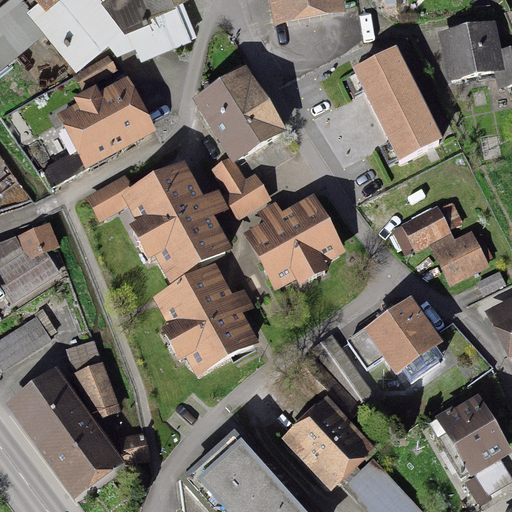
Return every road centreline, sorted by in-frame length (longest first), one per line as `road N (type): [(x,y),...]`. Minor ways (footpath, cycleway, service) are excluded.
road 1 (residential): [(230,1),(205,31),(173,140),(0,224)]
road 2 (residential): [(391,274),(225,407),(162,476),(151,511)]
road 3 (residential): [(230,1),(257,69),(391,274)]
road 4 (residential): [(511,394),(498,364),(454,316),(391,274)]
